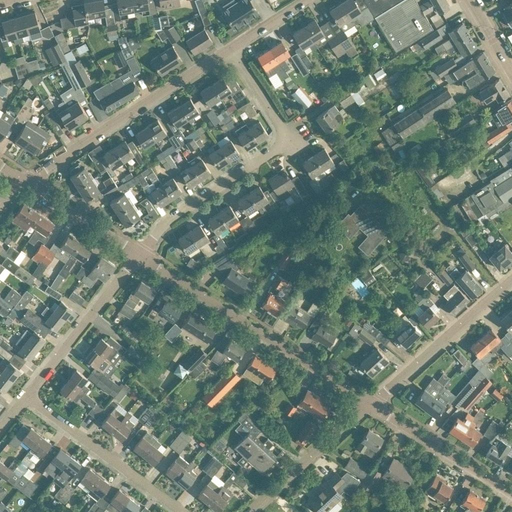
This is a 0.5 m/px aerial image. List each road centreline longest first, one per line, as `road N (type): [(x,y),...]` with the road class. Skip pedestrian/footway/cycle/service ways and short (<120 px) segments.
road 1 (residential): [(139,255),(182,210),(279,147),(280,125),(229,49)]
road 2 (residential): [(368,403),(139,255)]
road 3 (residential): [(25,181),(229,49)]
road 4 (residential): [(182,511),(27,396)]
road 5 (residential): [(368,403),(511,281)]
road 6 (residential): [(27,396),(139,255)]
road 7 (residential): [(511,492),(368,403)]
road 8 (residential): [(252,511),(368,403)]
road 9 (residential): [(139,255),(25,181)]
